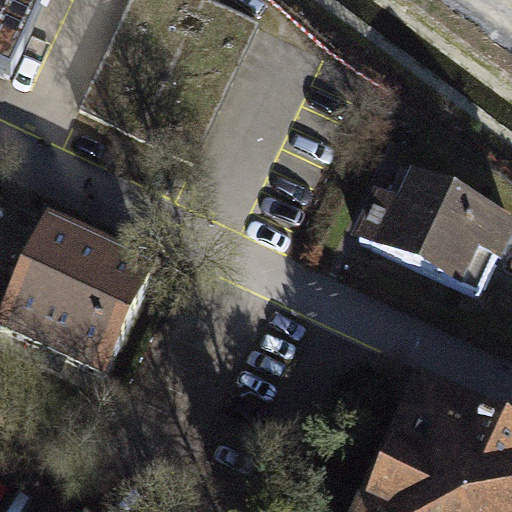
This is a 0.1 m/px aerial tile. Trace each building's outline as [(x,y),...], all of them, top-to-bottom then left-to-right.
[(0,0),(0,77),(14,84),(52,0),(0,0)] [(134,0),(81,114),(195,168),(260,29),(206,4),(207,0),(134,0)] [(382,204),(362,246),(479,301),(495,267),(501,269),(511,245),(511,229),(403,178),(389,207),(382,204)] [(0,331),(107,382),(155,280),(0,207),(0,331)] [(511,511),(511,447),(427,409),(377,511),(511,511)]
